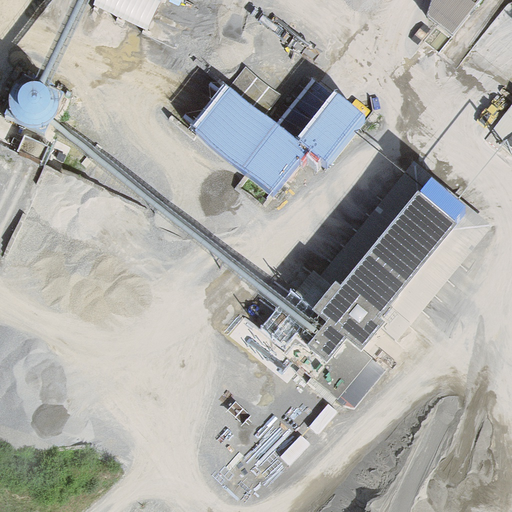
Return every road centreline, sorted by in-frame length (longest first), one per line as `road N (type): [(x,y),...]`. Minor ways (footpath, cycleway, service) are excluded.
road 1 (unknown): [(468,344),(427,394),(397,404),(342,410),(262,397),(190,403),(111,369),(0,283)]
road 2 (track): [(98,511),(159,460),(238,315),(354,182)]
road 3 (unknown): [(248,0),(310,11),(389,41)]
